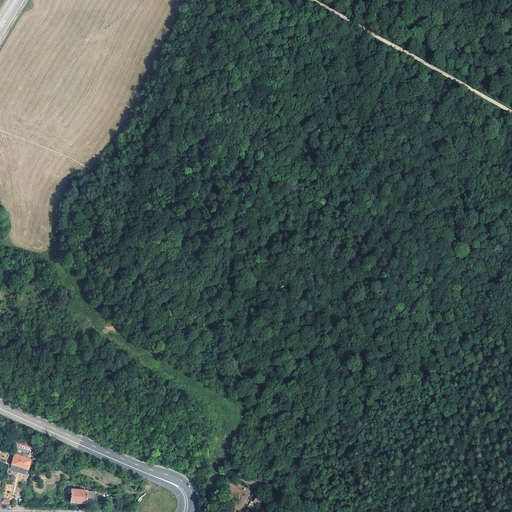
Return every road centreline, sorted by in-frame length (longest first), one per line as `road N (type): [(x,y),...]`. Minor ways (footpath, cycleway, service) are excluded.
road 1 (track): [(511,111),(311,0)]
road 2 (secondary): [(187,511),(186,491),(175,480),(0,406)]
